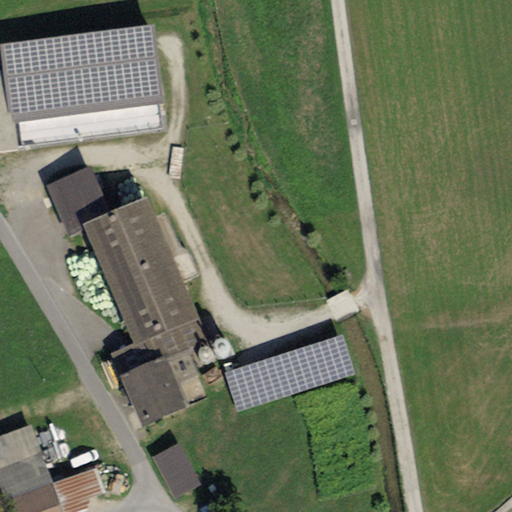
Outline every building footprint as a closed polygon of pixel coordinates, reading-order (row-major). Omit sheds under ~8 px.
[(156,34),(3,57),(14,128),(166,105),(156,34)] [(200,323),(146,203),(82,231),(136,351),(200,323)] [(344,338),(226,377),(238,414),(356,376),(344,338)] [(164,364),(120,384),(142,431),(186,412),(164,364)] [(62,511),(32,431),(0,442),(0,505),(5,503),(8,511),(62,511)] [(179,447),(154,459),(174,500),(199,487),(179,447)]
